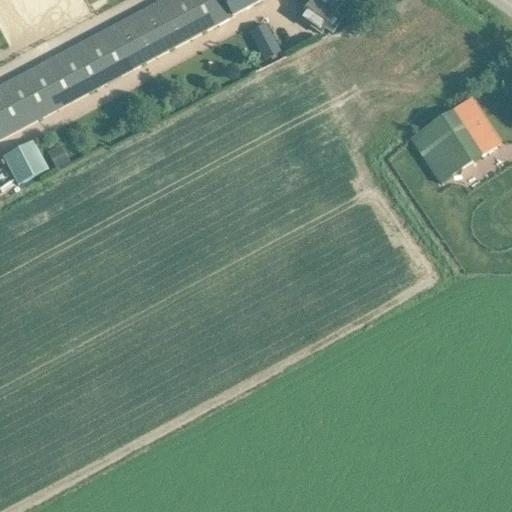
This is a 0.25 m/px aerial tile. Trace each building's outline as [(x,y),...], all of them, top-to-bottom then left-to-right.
[(169,0),(0,89),(0,142),(255,8),(270,0),(169,0)] [(301,21),(321,36),(346,0),(307,0),(312,4),(301,21)] [(278,45),(291,38),(278,13),(265,20),(278,45)] [(265,27),(250,35),(265,62),(279,54),(265,27)] [(469,102),(410,142),(439,187),(499,147),(469,102)] [(17,189),(49,172),(33,144),(2,161),(17,189)] [(484,201),(497,222),(511,213),(511,196),(507,188),(484,201)]
